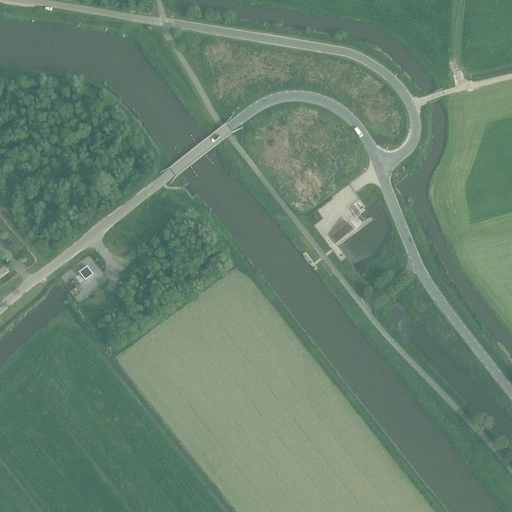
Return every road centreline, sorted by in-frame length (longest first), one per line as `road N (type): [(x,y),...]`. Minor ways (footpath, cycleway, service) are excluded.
road 1 (unclassified): [(15,0),(349,53),(398,85),(414,114),(412,142),(377,168)]
road 2 (tertiary): [(0,307),(229,128)]
road 3 (tertiary): [(511,393),(428,286),(377,168)]
road 4 (tertiary): [(377,168),(355,124),(312,96),(272,99),(229,128)]
